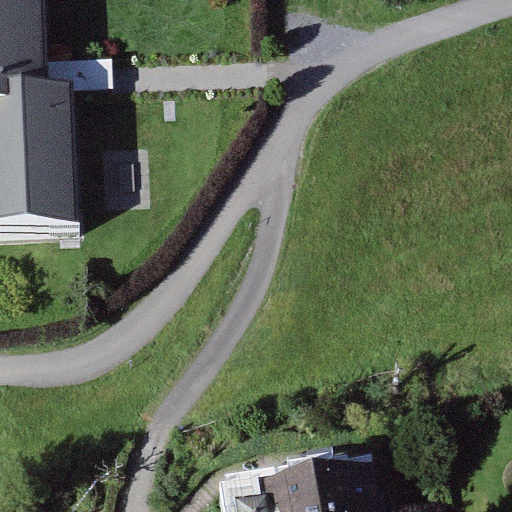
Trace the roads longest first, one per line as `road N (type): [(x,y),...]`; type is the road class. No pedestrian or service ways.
road 1 (residential): [(511,5),(454,18),(339,71),(294,122),(175,294),(108,357),(0,372)]
road 2 (unknown): [(110,95),(339,71)]
